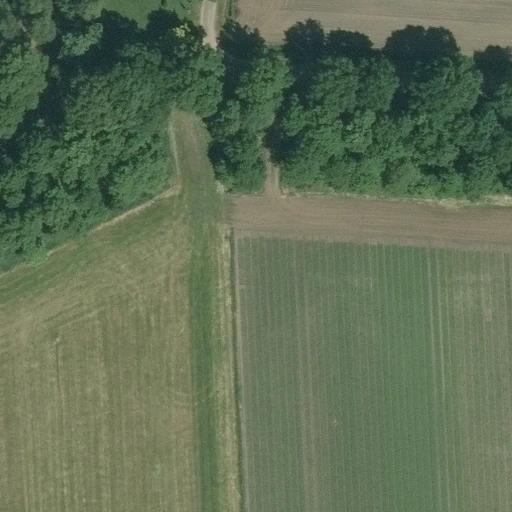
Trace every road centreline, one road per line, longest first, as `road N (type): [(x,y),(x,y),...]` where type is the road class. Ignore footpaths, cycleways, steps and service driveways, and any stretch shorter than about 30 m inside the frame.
road 1 (unclassified): [(511,84),(208,67)]
road 2 (unclassified): [(208,67),(109,87),(0,139)]
road 3 (track): [(288,71),(274,193)]
